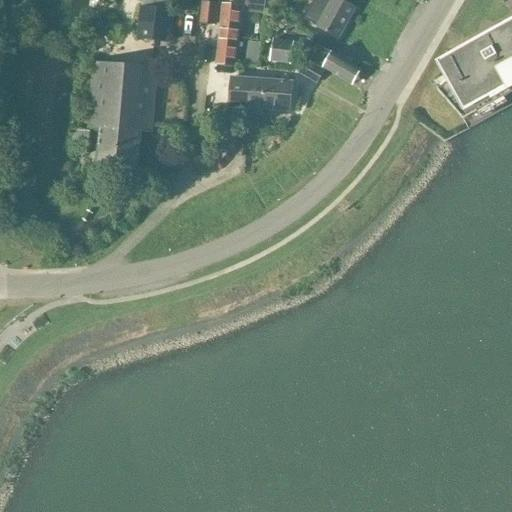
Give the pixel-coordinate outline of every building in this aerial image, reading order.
[(140,9),(137,40),(171,43),(175,13),(174,13),(175,0),(141,0),(141,9),(140,9)] [(318,0),(317,3),(310,16),(322,22),(319,27),(339,38),(355,9),(337,0),(318,0)] [(202,3),(200,24),(216,26),(218,4),(202,3)] [(235,66),(240,8),(224,6),(218,64),(235,66)] [(437,86),(436,88),(462,118),(510,92),(511,94),(511,93),(511,24),(494,35),(492,32),(475,41),(477,44),(451,59),(458,72),(439,88),(437,86)] [(290,64),(294,44),(273,41),(270,61),(290,64)] [(321,47),(313,61),(354,85),(362,71),(321,47)] [(306,60),(301,70),(309,74),(306,78),(317,84),(325,71),(306,60)] [(151,133),(157,68),(96,63),(90,127),(100,128),(97,164),(137,168),(140,132),(151,133)] [(231,78),(229,108),(290,111),(293,83),(231,78)] [(89,145),(90,131),(74,129),(72,143),(89,145)]
